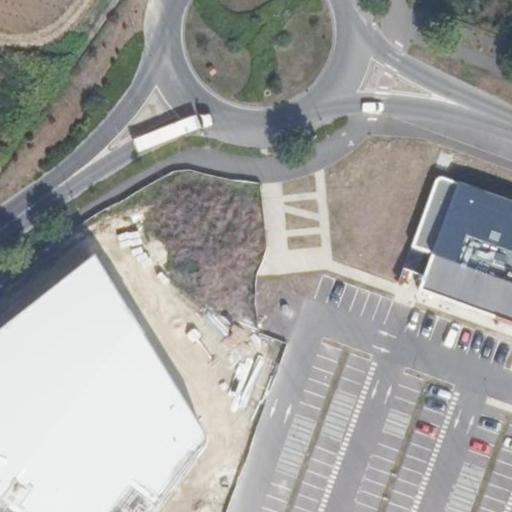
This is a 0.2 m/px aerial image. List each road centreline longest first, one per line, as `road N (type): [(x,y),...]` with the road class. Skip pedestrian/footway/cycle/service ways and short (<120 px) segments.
road 1 (secondary): [(21,213),(116,154),(184,129),(217,127)]
road 2 (secondary): [(163,68),(21,213)]
road 3 (tertiary): [(329,109),(379,105),(511,139)]
road 4 (tertiary): [(511,114),(392,60),(363,34)]
